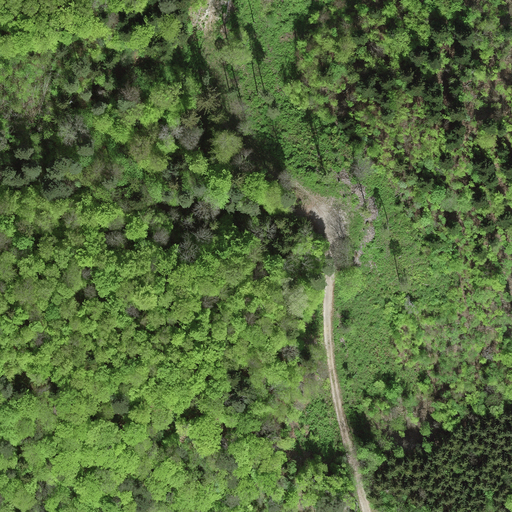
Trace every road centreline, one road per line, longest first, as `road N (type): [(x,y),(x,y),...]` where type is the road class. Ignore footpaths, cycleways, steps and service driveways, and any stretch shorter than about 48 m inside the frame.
road 1 (track): [(0,191),(325,214)]
road 2 (track): [(366,511),(333,416),(320,340),(325,214)]
road 3 (track): [(220,0),(209,36),(234,123),(313,193),(325,214)]
